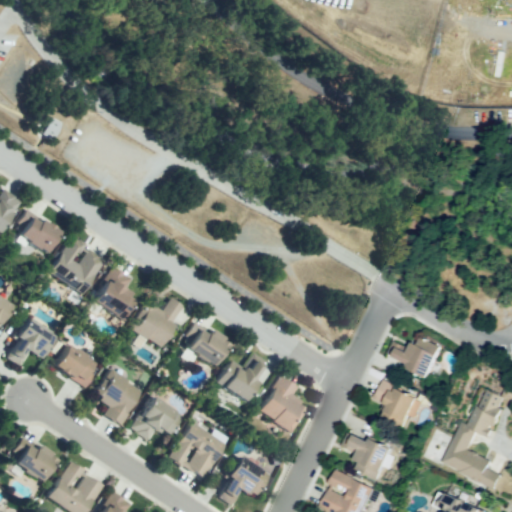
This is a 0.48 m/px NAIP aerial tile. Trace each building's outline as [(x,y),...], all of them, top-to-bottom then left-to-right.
[(47,117),(59,123),(52,138),(40,133),(47,117)] [(0,230),(22,200),(2,186),(0,188),(0,230)] [(18,231),(50,250),(62,229),(30,210),(18,231)] [(68,233),(45,268),(81,293),(105,258),(90,248),(78,265),(69,259),(81,242),(68,233)] [(111,265),(88,301),(118,320),(133,296),(122,289),(129,277),(111,265)] [(0,296),(13,305),(0,325),(0,296)] [(144,304),(127,327),(158,349),(175,325),(169,321),(181,304),(169,296),(157,313),(144,304)] [(194,316),(178,340),(213,362),(229,338),(194,316)] [(15,336),(28,317),(55,337),(41,356),(30,349),(18,365),(5,356),(18,338),(15,336)] [(397,334),(440,353),(430,376),(409,367),(412,360),(390,350),(397,334)] [(66,346),(94,365),(80,386),(52,366),(66,346)] [(227,358),(213,380),(242,399),(254,381),(250,378),(264,356),(249,347),(237,365),(227,358)] [(107,366),(141,390),(120,422),(106,413),(111,406),(90,391),(107,366)] [(257,411),(278,376),(295,387),(291,393),(305,401),(288,430),(257,411)] [(383,378),(418,395),(404,425),(384,415),(389,405),(374,398),(383,378)] [(511,393),(490,383),(471,422),(463,418),(440,464),(493,489),(502,470),(465,452),(478,427),(493,434),(511,396),(511,393)] [(129,428),(152,396),(179,415),(166,433),(156,426),(146,440),(129,428)] [(167,460),(191,423),(222,443),(201,476),(186,466),(196,451),(190,447),(177,467),(167,460)] [(351,432),(391,451),(378,478),(354,467),(360,455),(344,447),(351,432)] [(12,463),(40,480),(53,459),(47,456),(51,450),(38,442),(33,450),(23,444),(12,463)] [(225,475),(238,455),(268,475),(255,496),(241,486),(228,505),(217,497),(229,479),(225,475)] [(68,459),(45,494),(72,511),(80,511),(98,485),(84,476),(74,491),(68,487),(81,467),(68,459)] [(323,504),(341,511),(360,511),(372,485),(334,468),(328,480),(348,489),(345,495),(330,489),(323,504)] [(109,491),(95,511),(121,511),(127,503),(109,491)] [(484,511),(485,511),(444,494),(439,505),(446,508),(444,511),(484,511)]
